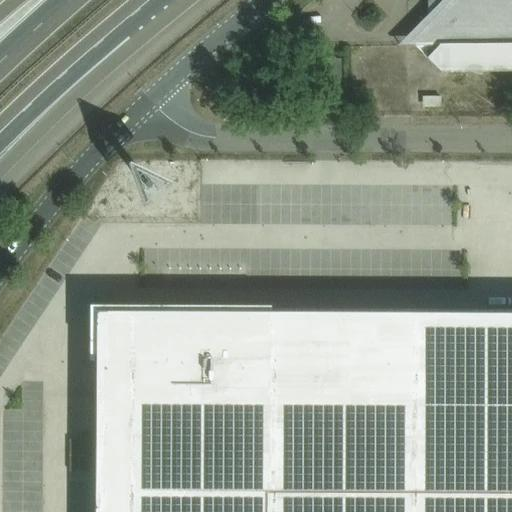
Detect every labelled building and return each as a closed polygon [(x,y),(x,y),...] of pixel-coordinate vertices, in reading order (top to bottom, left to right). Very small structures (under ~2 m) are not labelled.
[(511,0),(440,0),(441,0),(426,0),(426,34),(414,47),(440,72),(511,71),(511,0)] [(302,60),(302,79),(340,79),(340,60),(302,60)] [(157,222),(164,196),(141,190),(134,216),(157,222)] [(131,311),(94,311),(94,434),(93,511),(511,511),(511,313),(405,312),(175,311),(175,307),(153,307),(153,311),(131,311)] [(88,440),(68,440),(68,471),(88,471),(88,440)]
